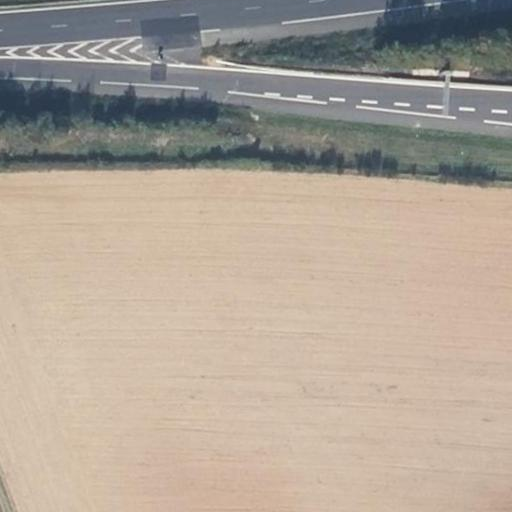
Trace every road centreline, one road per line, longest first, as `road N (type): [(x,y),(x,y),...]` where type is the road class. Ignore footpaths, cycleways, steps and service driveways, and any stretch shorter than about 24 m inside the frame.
road 1 (trunk): [(0,68),(511,100)]
road 2 (trunk): [(0,29),(311,0)]
